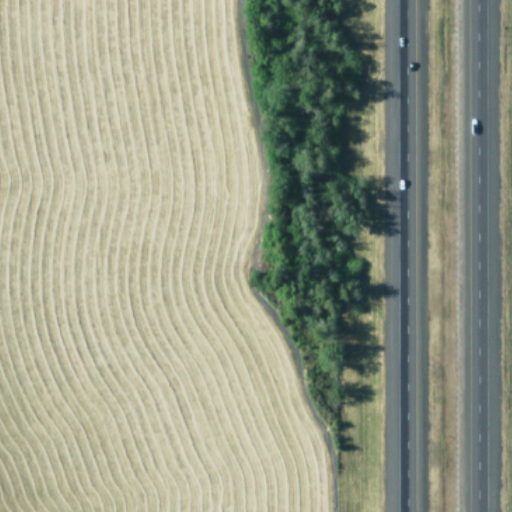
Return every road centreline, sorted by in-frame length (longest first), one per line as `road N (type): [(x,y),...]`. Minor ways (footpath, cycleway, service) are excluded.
road 1 (motorway): [(474,511),(473,0)]
road 2 (motorway): [(405,0),(406,511)]
